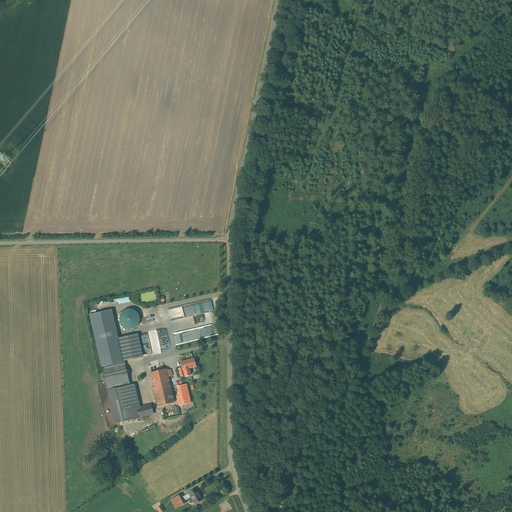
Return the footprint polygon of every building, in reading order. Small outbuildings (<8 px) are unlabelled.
[(202,301),(205,312),(214,310),(211,299),(202,301)] [(209,311),(172,320),(174,329),(211,321),(209,311)] [(157,329),(148,331),(153,355),(162,353),(157,329)] [(138,335),(116,340),(121,364),(143,359),(138,335)] [(194,359),(181,362),(183,370),(196,367),(194,359)] [(101,369),(113,424),(138,419),(138,417),(135,405),(139,404),(135,385),(129,386),(125,364),(101,369)] [(150,373),(158,406),(174,402),(166,369),(150,373)] [(153,414),(151,402),(139,404),(135,405),(138,417),(153,414)] [(188,493),(191,497),(195,504),(202,500),(196,489),(188,493)] [(185,501),(191,497),(188,493),(183,496),(181,494),(171,500),(175,508),(186,502),(185,501)]
